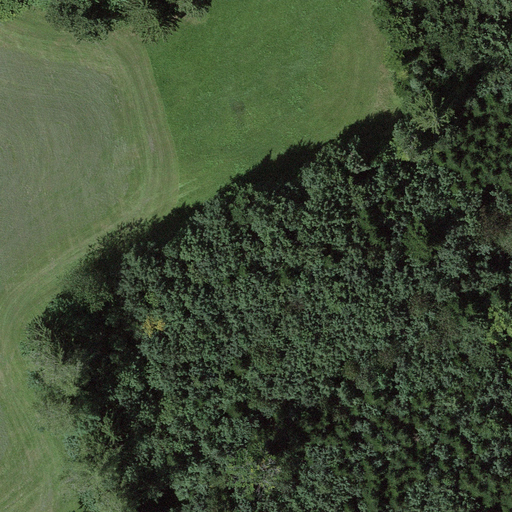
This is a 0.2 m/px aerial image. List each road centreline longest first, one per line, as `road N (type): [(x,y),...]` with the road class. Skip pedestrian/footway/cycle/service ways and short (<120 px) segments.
road 1 (track): [(511,63),(45,301)]
road 2 (track): [(511,256),(378,340),(141,511)]
